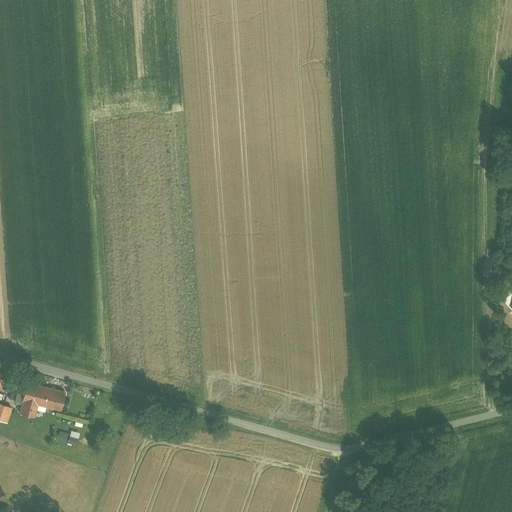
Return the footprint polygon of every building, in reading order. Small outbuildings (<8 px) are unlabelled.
[(511,353),(510,351),(502,359),(506,364),(511,357),(511,353)] [(43,381),(29,377),(20,409),(33,413),(37,398),(39,398),(42,386),(43,381)] [(64,392),(42,386),(39,398),(37,404),(59,410),(64,392)] [(11,406),(0,402),(0,420),(6,422),(11,406)] [(57,441),(65,442),(67,431),(59,430),(57,441)] [(69,433),(65,439),(76,445),(79,439),(69,433)]
